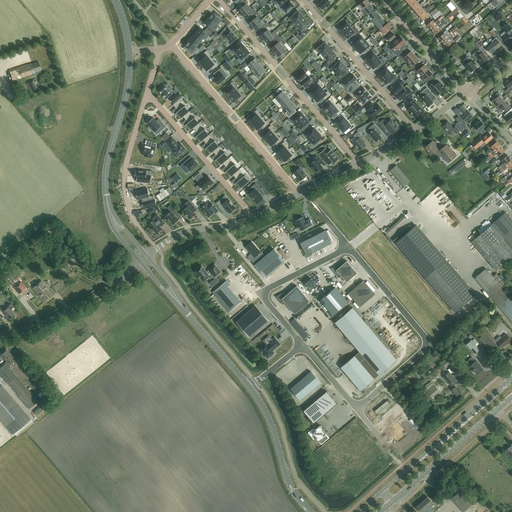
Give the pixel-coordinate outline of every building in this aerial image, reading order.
[(242,14),(250,7),(247,3),(248,2),(246,0),(245,0),(242,4),(244,6),(239,10),(242,14)] [(327,7),(330,4),(330,3),(328,0),(323,0),(318,5),(322,9),(326,6),(327,7)] [(365,0),(364,0),(359,5),(363,10),(370,5),(365,0)] [(460,0),(457,4),(462,10),(467,6),(461,0),(460,0)] [(503,0),(493,0),(490,2),(495,7),(498,9),(504,4),(502,1),(503,0)] [(282,4),(280,5),(278,7),(281,12),(284,10),(286,13),(287,12),(287,13),(290,11),(289,10),(294,6),(293,5),(293,4),(291,1),(290,2),(290,1),(284,6),(282,4)] [(411,6),(416,12),(421,7),(426,3),(424,1),(419,5),(417,2),(411,6)] [(471,3),(462,10),(467,15),(469,13),(468,12),(474,6),(471,3)] [(363,10),(367,15),(374,9),(370,5),(363,10)] [(250,7),(242,14),(246,18),(251,14),(252,16),(257,13),(253,8),(252,9),(250,7)] [(423,9),(421,7),(416,12),(419,16),(425,11),(427,10),(426,9),(425,8),(423,9)] [(430,9),(428,7),(426,9),(427,10),(425,11),(419,16),(423,20),(429,16),(427,14),(431,10),(430,9)] [(436,8),(430,13),(433,16),(439,11),(436,8)] [(450,13),(454,18),(460,12),(456,8),(450,13)] [(374,9),(367,15),(371,20),(378,14),(374,9)] [(295,22),(302,16),(298,12),(291,18),(295,22)] [(211,13),(208,17),(218,26),(223,19),(218,15),(216,17),(212,13),(212,14),(211,13)] [(382,19),(378,14),(371,20),(375,24),(382,19)] [(302,16),(295,22),(298,26),(306,20),(302,16)] [(207,28),(212,32),(218,26),(208,17),(204,21),(205,22),(209,26),(207,28)] [(253,27),(262,19),(260,21),(257,17),(249,23),(253,27)] [(427,25),(431,29),(437,25),(444,19),(442,17),(437,20),(434,22),(432,20),(427,25)] [(340,32),(342,35),(352,26),(350,24),(351,22),(347,18),(343,22),(345,24),(339,29),(341,31),(340,32)] [(266,23),(262,19),(253,27),(256,31),(266,23)] [(375,24),(380,29),(386,24),(382,19),(375,24)] [(440,30),(439,28),(446,22),(444,19),(437,25),(431,29),(435,34),(440,30)] [(306,20),(298,26),(302,30),(300,32),(302,34),(306,31),(305,30),(305,28),(309,24),(306,20)] [(386,24),(380,29),(384,34),(392,27),(388,23),(386,24)] [(502,26),(505,30),(506,32),(502,36),(507,43),(511,39),(511,34),(511,33),(511,32),(511,29),(510,26),(507,23),(502,26)] [(354,29),(352,26),(342,35),(345,37),(346,37),(347,39),(353,34),(355,36),(359,32),(356,28),(354,29)] [(438,38),(442,43),(448,38),(453,34),(458,29),(455,27),(450,31),(451,32),(446,36),(444,33),(438,38)] [(203,38),(203,39),(205,40),(211,33),(206,29),(204,31),(200,28),(196,32),(203,38)] [(237,38),(237,37),(236,38),(230,30),(229,29),(229,30),(227,31),(225,28),(218,36),(222,40),(224,37),(230,43),(230,44),(230,43),(236,38),(237,38)] [(474,28),(471,30),(475,39),(479,37),(474,28)] [(260,36),(264,40),(271,33),(268,29),(260,36)] [(192,36),(200,43),(203,39),(203,38),(196,32),(192,36)] [(271,33),(264,40),(267,44),(272,40),(274,42),(279,38),(277,36),(275,37),(271,33)] [(389,41),(395,36),(393,33),(387,38),(389,41)] [(358,40),(352,45),(356,49),(366,41),(360,34),(356,38),(358,40)] [(450,40),(453,38),(455,36),(453,34),(448,38),(442,43),(446,47),(452,43),(450,40)] [(196,47),(200,43),(192,36),(189,41),(196,47)] [(378,44),(372,37),(369,39),(370,41),(369,41),(374,47),(378,44)] [(400,37),(391,44),(394,47),(391,49),(396,55),(403,50),(400,47),(405,42),(400,37)] [(271,48),(275,52),(284,45),(280,41),(281,40),(279,38),(274,42),(276,44),(271,48)] [(489,41),(496,49),(501,45),(496,38),(493,41),(491,39),(489,40),(489,41)] [(196,47),(189,41),(185,45),(189,49),(187,51),(192,55),(197,48),(198,49),(196,47)] [(366,41),(356,49),(360,54),(365,49),(367,51),(372,47),(366,41)] [(489,41),(487,43),(488,44),(485,47),(491,54),(496,49),(489,41)] [(329,47),(325,42),(318,49),(321,53),(329,47)] [(236,55),(246,47),(243,44),(243,45),(241,43),(235,48),(233,46),(228,50),(232,54),(234,53),(236,55)] [(289,51),(284,45),(275,52),(278,57),(283,52),(285,55),(289,51)] [(246,47),(236,55),(239,58),(237,60),(240,64),(245,60),(243,58),(249,53),(248,51),(248,50),(246,47)] [(329,47),(321,53),(325,57),(332,51),(329,47)] [(366,61),(369,65),(377,57),(375,55),(378,53),(374,48),(369,52),(371,55),(365,60),(366,61)] [(482,63),(487,59),(479,49),(476,51),(479,54),(477,57),(482,63)] [(203,57),(198,62),(202,66),(212,58),(208,54),(209,53),(207,51),(201,55),(203,57)] [(325,57),(328,62),(324,65),(327,68),(328,67),(333,63),(331,61),(332,59),(336,55),(332,51),(325,57)] [(406,59),(408,62),(415,56),(411,51),(407,54),(405,52),(400,56),(404,61),(406,59)] [(408,65),(412,70),(417,66),(415,63),(419,60),(415,56),(408,62),(410,64),(408,65)] [(471,72),(476,68),(474,65),(476,64),(474,61),(472,62),(471,60),(470,61),(466,56),(461,59),(463,62),(465,65),(471,72)] [(377,57),(369,65),(372,68),(373,69),(379,64),(381,66),(386,62),(382,58),(380,60),(377,57)] [(212,58),(202,66),(206,71),(211,66),(213,69),(218,64),(216,62),(215,63),(212,58)] [(247,65),(250,69),(258,63),(254,59),(247,65)] [(333,63),(328,67),(332,72),(333,70),(335,72),(344,65),(340,60),(335,65),(333,63)] [(261,67),(258,63),(250,69),(254,73),(261,67)] [(17,67),(11,67),(13,78),(23,77),(23,76),(30,75),(30,76),(38,75),(38,71),(37,67),(37,64),(31,65),(28,65),(20,66),(20,67),(17,67)] [(378,75),(382,79),(390,73),(387,68),(388,66),(386,64),(383,67),(385,69),(378,75)] [(300,82),(301,82),(309,76),(306,72),(309,70),(305,65),(300,70),(302,72),(296,77),(297,78),(296,79),(299,82),(300,82)] [(344,65),(335,72),(337,75),(336,76),(339,81),(344,76),(342,74),(348,69),(344,65)] [(421,75),(428,69),(424,65),(420,68),(418,66),(413,70),(417,75),(419,73),(421,75)] [(261,67),(254,73),(257,77),(265,71),(261,67)] [(216,77),(213,79),(218,85),(228,76),(221,68),(214,74),(216,77)] [(428,69),(421,75),(423,77),(421,79),(423,81),(432,74),(428,69)] [(390,73),(382,79),(386,84),(393,78),(395,80),(398,78),(396,75),(394,77),(390,73)] [(350,94),(359,87),(356,84),(355,84),(353,82),(356,79),(356,78),(357,78),(354,74),(353,75),(352,74),(343,82),(345,85),(344,87),(350,94)] [(309,76),(301,82),(301,83),(301,84),(303,87),(304,86),(304,87),(310,82),(312,84),(317,80),(313,76),(311,78),(309,76)] [(395,94),(396,95),(404,88),(402,85),(404,83),(400,79),(392,86),(394,88),(391,90),(392,91),(391,92),(394,95),(395,94)] [(228,98),(238,89),(234,85),(235,84),(233,81),(227,87),(229,89),(225,92),(226,94),(225,94),(228,98)] [(310,93),(313,98),(323,90),(320,86),(322,85),(319,81),(313,86),(315,88),(310,93)] [(429,86),(434,92),(437,96),(440,94),(442,96),(447,91),(442,86),(443,86),(440,82),(440,83),(439,82),(436,84),(434,82),(429,86)] [(165,99),(166,99),(172,94),(164,85),(163,84),(161,86),(161,87),(158,90),(158,91),(165,99)] [(355,95),(359,100),(367,92),(364,88),(364,87),(363,88),(355,95)] [(424,95),(420,99),(428,108),(433,103),(433,102),(430,99),(432,98),(434,96),(427,87),(421,92),(424,95)] [(400,100),(402,98),(404,100),(412,93),(408,89),(406,90),(404,88),(396,95),(396,96),(398,100),(399,99),(400,100)] [(173,103),(175,101),(182,96),(178,92),(175,89),(174,90),(173,91),(174,92),(176,94),(172,97),(170,99),(173,103)] [(238,89),(228,98),(231,101),(232,101),(233,102),(237,99),(240,101),(246,96),(243,93),(242,94),(238,89)] [(0,90),(0,105),(1,106),(8,100),(0,90)] [(323,90),(313,98),(317,102),(323,97),(325,100),(331,95),(327,91),(325,93),(323,90)] [(278,102),(286,95),(282,91),(275,98),(278,102)] [(371,96),(367,92),(359,100),(363,104),(362,104),(363,104),(371,97),(372,97),(371,96)] [(492,101),(496,106),(503,101),(500,97),(501,95),(499,92),(494,96),(495,98),(492,101)] [(282,106),(289,99),(286,95),(278,102),(282,106)] [(327,113),(336,105),(330,98),(326,102),(328,104),(323,108),(323,109),(322,110),(325,113),(326,112),(327,113)] [(289,99),(282,106),(285,110),(293,103),(289,99)] [(421,113),(419,110),(421,109),(413,99),(407,104),(409,107),(408,109),(411,114),(413,117),(414,117),(415,118),(421,113)] [(179,100),(173,105),(176,108),(178,111),(175,114),(176,114),(177,113),(178,115),(181,118),(179,119),(180,120),(183,117),(189,111),(190,111),(189,111),(185,106),(185,105),(184,106),(179,100)] [(506,105),(503,101),(496,106),(500,112),(504,109),(506,111),(511,107),(508,104),(506,105)] [(374,117),(382,110),(377,104),(374,106),(371,102),(365,107),(374,117)] [(293,103),(285,110),(287,112),(285,113),(289,118),(296,111),(294,109),(296,107),(293,103)] [(354,104),(351,107),(354,110),(356,113),(359,110),(363,108),(360,104),(357,107),(354,104)] [(464,107),(465,106),(464,104),(462,106),(462,105),(455,112),(458,116),(455,119),(458,122),(455,124),(462,132),(467,127),(466,125),(468,123),(467,121),(472,116),(468,111),(467,112),(464,107)] [(331,118),(331,117),(336,113),(338,116),(342,112),(336,105),(327,113),(327,114),(329,118),(330,117),(331,118)] [(254,116),(249,121),(253,125),(262,117),(258,113),(259,112),(257,110),(252,114),(254,116)] [(189,111),(183,117),(186,120),(188,123),(185,126),(186,126),(187,125),(188,126),(191,130),(189,131),(190,131),(193,128),(199,123),(200,123),(199,122),(199,123),(195,118),(195,117),(194,117),(191,113),(189,111)] [(339,128),(348,120),(344,116),(345,115),(343,112),(338,116),(340,119),(335,123),(339,128)] [(297,124),(305,117),(302,113),(302,114),(301,113),(295,118),(293,115),(288,120),(292,124),(294,122),(297,124)] [(253,125),(253,126),(253,125),(257,130),(262,125),(264,128),(269,123),(267,121),(266,122),(262,117),(253,125)] [(308,120),(305,117),(297,124),(299,127),(296,129),(300,133),(305,129),(303,127),(309,122),(308,121),(308,120)] [(160,131),(166,127),(161,120),(158,123),(153,118),(147,123),(149,126),(147,128),(150,131),(152,129),(155,132),(159,129),(160,131)] [(348,120),(339,128),(343,132),(348,128),(350,130),(355,126),(353,124),(352,125),(348,120)] [(392,134),(399,129),(398,128),(399,127),(396,124),(395,125),(391,120),(385,125),(381,121),(377,124),(384,131),(387,128),(392,134)] [(479,132),(479,131),(482,134),(485,131),(482,128),(485,126),(480,120),(474,126),(471,129),(473,131),(476,129),(479,132)] [(448,121),(442,127),(449,135),(454,131),(456,134),(460,130),(455,125),(453,127),(448,121)] [(199,123),(193,128),(196,131),(198,134),(195,137),(195,138),(195,137),(197,136),(198,138),(201,141),(199,143),(200,143),(203,140),(209,135),(209,134),(205,129),(204,129),(199,123)] [(372,131),(369,133),(376,142),(382,137),(377,131),(379,129),(375,123),(369,128),(372,131)] [(268,132),(263,137),(266,141),(276,133),(272,129),(273,128),(271,126),(266,130),(268,132)] [(309,140),(318,132),(315,129),(314,128),(308,133),(306,131),(301,135),(305,139),(307,138),(309,140)] [(469,133),(466,130),(461,135),(464,138),(469,133)] [(318,132),(309,140),(311,143),(309,144),(313,149),(318,144),(316,142),(322,137),(321,136),(321,135),(318,132)] [(353,143),(360,151),(362,149),(363,149),(366,147),(365,147),(366,146),(361,140),(364,138),(358,132),(354,136),(357,139),(353,143)] [(471,144),(474,148),(480,143),(481,144),(484,141),(486,144),(493,138),(488,132),(482,138),(480,136),(471,144)] [(276,133),(266,141),(267,142),(267,141),(270,146),(275,141),(277,144),(283,139),(280,137),(279,137),(276,133)] [(209,135),(203,140),(206,143),(208,146),(205,149),(207,148),(208,150),(211,153),(209,154),(210,155),(213,152),(219,146),(215,141),(215,140),(214,141),(209,135)] [(173,139),(167,144),(173,151),(172,152),(178,159),(187,151),(181,145),(179,147),(178,145),(173,139)] [(281,148),(276,152),(280,157),(289,149),(286,145),(287,144),(284,141),(279,146),(281,148)] [(487,154),(489,156),(501,146),(496,141),(490,147),(493,149),(490,152),(489,152),(487,154)] [(152,157),(155,147),(156,144),(151,142),(149,146),(142,144),(141,148),(143,148),(142,151),(143,152),(143,154),(145,155),(144,156),(151,158),(151,157),(152,157)] [(448,163),(456,156),(446,145),(439,151),(432,142),(425,147),(431,155),(434,152),(438,157),(441,154),(448,163)] [(219,146),(213,152),(215,155),(218,158),(215,161),(215,160),(216,160),(218,161),(221,165),(219,166),(223,163),(229,158),(229,157),(229,158),(224,153),(225,152),(224,152),(219,146)] [(499,156),(502,153),(505,151),(501,146),(489,156),(488,157),(490,160),(491,158),(494,157),(493,156),(496,154),(499,156)] [(289,149),(280,157),(284,162),(289,157),(291,160),(296,155),(294,153),(293,154),(289,149)] [(329,165),(331,162),(333,164),(338,159),(331,150),(328,153),(325,149),(319,154),(329,165)] [(320,165),(322,162),(316,155),(311,159),(313,161),(309,165),(316,172),(322,167),(320,165)] [(506,165),(511,160),(507,155),(501,160),(506,165)] [(229,158),(223,163),(225,166),(228,169),(225,172),(225,173),(225,172),(226,171),(228,173),(231,176),(229,178),(233,175),(239,170),(239,169),(234,164),(235,164),(234,164),(229,158)] [(186,161),(180,166),(183,169),(185,167),(190,172),(198,165),(197,163),(198,163),(195,160),(194,159),(193,160),(189,163),(186,161)] [(502,168),(500,170),(502,173),(508,168),(510,170),(511,167),(511,160),(506,165),(502,168)] [(294,173),(300,181),(306,176),(301,170),(304,167),(300,163),(297,165),(299,168),(294,173)] [(410,181),(396,165),(390,170),(404,186),(410,181)] [(135,170),(134,178),(137,178),(136,182),(141,182),(150,183),(151,176),(146,175),(147,171),(146,171),(146,170),(142,170),(142,171),(140,171),(140,170),(136,169),(136,170),(135,170)] [(239,170),(233,175),(235,178),(238,181),(235,184),(236,183),(238,185),(241,188),(239,189),(239,190),(249,181),(244,176),(245,176),(244,175),(244,176),(239,170)] [(490,172),(487,170),(481,175),(487,181),(490,178),(487,175),(490,172)] [(213,182),(208,175),(204,178),(200,172),(194,177),(199,183),(198,184),(204,190),(213,182)] [(256,183),(250,188),(252,191),(249,194),(248,195),(251,198),(252,198),(256,203),(263,198),(259,193),(262,190),(256,183)] [(156,196),(159,201),(172,193),(168,187),(156,196)] [(147,188),(135,191),(137,200),(142,199),(142,202),(141,203),(143,208),(156,205),(155,200),(154,200),(153,196),(149,197),(147,188)] [(234,209),(235,208),(228,199),(222,204),(219,201),(216,203),(221,208),(223,206),(229,213),(231,212),(231,213),(235,210),(234,209)] [(197,210),(188,201),(184,205),(186,208),(182,211),(186,215),(185,215),(187,218),(188,217),(190,220),(191,219),(194,217),(193,217),(196,214),(194,212),(197,210)] [(201,208),(200,209),(208,218),(214,212),(212,210),(215,207),(211,202),(208,205),(207,203),(205,205),(201,208)] [(307,208),(316,218),(319,215),(310,205),(307,208)] [(165,216),(173,225),(179,220),(176,217),(179,215),(173,208),(170,211),(171,212),(165,216)] [(511,219),(506,212),(492,224),(471,241),(496,270),(511,255),(511,219)] [(161,226),(165,223),(157,214),(154,217),(154,218),(151,220),(152,221),(148,224),(152,228),(151,229),(154,233),(155,232),(157,234),(162,229),(159,226),(161,225),(161,226)] [(305,221),(303,217),(296,220),(298,224),(296,225),(299,230),(300,229),(301,231),(308,227),(312,224),(309,218),(305,221)] [(325,230),(300,243),(303,248),(301,249),(302,249),(306,258),(312,255),(313,255),(312,253),(332,243),(325,230)] [(248,256),(255,265),(261,259),(257,255),(260,252),(252,242),(246,248),(251,254),(248,256)] [(285,262),(274,249),(261,259),(255,265),(266,278),(285,262)] [(343,263),(331,269),(338,277),(340,275),(346,282),(357,273),(347,261),(344,264),(343,263)] [(441,263),(425,277),(454,311),(471,297),(441,263)] [(214,278),(221,272),(215,265),(208,271),(207,272),(202,266),(201,266),(195,271),(195,272),(203,281),(209,276),(210,275),(209,275),(211,274),(214,278)] [(511,322),(511,299),(501,287),(492,277),(485,268),(474,278),(511,322)] [(492,277),(501,287),(505,284),(496,273),(492,277)] [(316,284),(311,279),(311,278),(311,279),(311,278),(311,279),(308,281),(306,283),(305,283),(305,284),(306,284),(310,289),(311,289),(313,287),(316,285),(316,284)] [(363,280),(348,293),(360,307),(375,294),(363,280)] [(21,281),(13,288),(19,295),(27,288),(21,281)] [(48,289),(41,281),(33,288),(41,298),(42,297),(45,301),(52,295),(47,289),(48,289)] [(213,292),(229,312),(241,302),(228,287),(230,285),(227,281),(213,292)] [(288,291),(276,297),(282,305),(285,302),(294,314),(310,301),(297,286),(289,292),(288,291)] [(348,303),(335,287),(320,300),(333,315),(348,303)] [(5,300),(10,297),(5,291),(1,295),(5,300)] [(14,315),(10,310),(14,307),(11,303),(7,306),(7,307),(3,311),(9,319),(14,315)] [(249,337),(268,321),(256,306),(237,322),(249,337)] [(335,323),(379,375),(396,360),(352,308),(335,323)] [(509,343),(511,340),(506,334),(501,338),(499,336),(493,342),(489,338),(491,336),(487,331),(481,336),(491,347),(496,342),(501,348),(508,342),(509,343)] [(259,349),(267,358),(269,357),(270,358),(273,355),(272,354),(274,353),(272,351),(280,344),(275,338),(273,340),(267,345),(266,343),(265,343),(259,349)] [(480,350),(471,340),(466,344),(475,354),(480,350)] [(333,371),(337,369),(322,345),(318,348),(333,371)] [(27,406),(36,399),(8,366),(13,362),(12,360),(13,358),(7,350),(1,355),(7,362),(0,367),(0,374),(7,383),(8,383),(19,396),(19,397),(27,406)] [(302,353),(298,357),(305,364),(309,360),(302,353)] [(341,367),(360,390),(374,379),(354,356),(341,367)] [(448,359),(443,364),(446,368),(452,363),(448,359)] [(477,374),(482,369),(478,365),(479,364),(476,360),(473,363),(469,359),(466,362),(470,366),(469,366),(474,371),(472,372),(475,375),(476,374),(477,374)] [(300,400),(321,383),(311,371),(290,389),(300,400)] [(459,395),(459,394),(461,393),(454,385),(457,382),(448,372),(443,377),(451,386),(449,388),(456,397),(457,396),(458,396),(459,395)] [(426,392),(434,385),(430,381),(423,388),(426,392)] [(434,385),(426,392),(432,399),(440,392),(434,385)] [(30,419),(24,412),(1,386),(0,386),(0,420),(12,434),(30,419)] [(337,404),(327,391),(303,411),(314,423),(337,404)] [(387,400),(375,411),(377,414),(389,403),(391,402),(388,399),(387,401),(387,400)] [(393,404),(378,417),(386,427),(402,414),(393,404)] [(411,417),(409,420),(416,428),(419,426),(411,417)] [(393,428),(389,432),(397,442),(404,436),(401,432),(404,430),(396,421),(391,426),(393,428)] [(321,445),(329,438),(326,433),(324,432),(325,431),(320,425),(315,429),(316,431),(313,433),(316,438),(315,439),(318,442),(319,441),(322,444),(321,445)] [(463,511),(473,503),(461,490),(451,499),(462,511),(463,511)] [(424,500),(420,504),(427,511),(434,511),(430,507),(433,503),(427,497),(424,500)] [(480,498),(465,511),(479,511),(482,511),(490,505),(484,498),(482,500),(480,498)]
